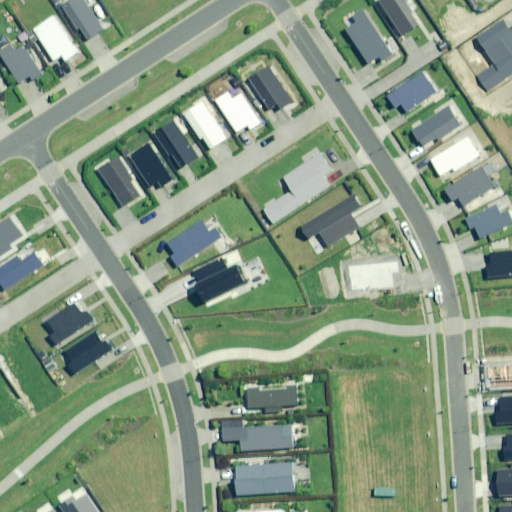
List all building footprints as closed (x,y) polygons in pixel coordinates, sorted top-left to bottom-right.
[(83,0),(69,0),(61,5),(77,29),(80,28),(87,39),(102,29),(83,0)] [(420,24),(404,0),(380,0),(377,2),(401,37),(420,24)] [(391,53),(362,10),(353,17),(357,23),(346,30),(368,63),(379,55),(381,59),(391,53)] [(55,15),(33,29),(54,60),(61,56),(64,61),(79,52),(55,15)] [(476,77),(486,92),(511,74),(511,29),(510,31),(503,20),(477,37),(495,64),(476,77)] [(12,44),(0,51),(0,54),(18,82),(29,75),(32,80),(42,74),(24,46),(16,51),(12,44)] [(268,65),(248,78),(269,110),(278,104),(281,109),(292,101),(268,65)] [(423,73),(387,96),(395,108),(401,104),(406,111),(435,91),(423,73)] [(228,92),(215,101),(236,133),(247,126),(250,129),(261,122),(242,92),(232,99),(228,92)] [(202,101),(183,114),(200,139),(203,138),(211,149),(227,139),(202,101)] [(446,107),(411,130),(423,149),(458,125),(446,107)] [(173,120),(153,132),(178,170),(197,157),(173,120)] [(467,135),(430,159),(441,175),(452,168),(455,172),(480,155),(467,135)] [(148,144),(129,157),(149,186),(155,183),(158,187),(172,179),(148,144)] [(264,209),(273,223),(331,185),(324,175),(331,170),(320,153),(283,177),(292,190),(264,209)] [(117,157),(98,170),(122,206),(138,196),(128,181),(131,179),(117,157)] [(481,166),(445,190),(453,201),(458,198),(463,206),(494,186),(481,166)] [(354,195),(301,227),(308,238),(318,232),(327,246),(358,228),(349,213),(361,206),(354,195)] [(476,227),(480,237),(511,222),(511,220),(508,212),(500,216),(495,207),(467,221),(471,229),(476,227)] [(0,250),(22,236),(9,217),(0,223),(0,226),(1,228),(0,228),(0,250)] [(170,257),(176,266),(221,237),(215,228),(209,233),(201,221),(167,243),(174,254),(170,257)] [(511,251),(491,254),(492,262),(487,263),(488,278),(511,275),(511,251)] [(18,257),(0,269),(0,283),(4,290),(42,265),(34,252),(21,261),(18,257)] [(195,286),(203,301),(244,281),(236,265),(227,270),(221,259),(194,272),(200,284),(195,286)] [(397,262),(349,266),(350,290),(392,287),(391,273),(397,273),(397,262)] [(74,304),(46,323),(53,333),(48,336),(54,345),(93,319),(88,311),(81,315),(74,304)] [(94,332),(64,352),(72,363),(67,366),(72,375),(111,348),(106,341),(102,344),(94,332)] [(297,389),(247,391),(248,408),(266,407),(266,412),(282,412),(281,406),(298,405),(297,389)] [(496,411),(497,425),(511,424),(511,397),(499,398),(500,411),(496,411)] [(290,425),(223,429),(224,440),(240,439),(241,451),(292,448),(290,425)] [(292,462),(232,466),(234,497),(294,493),(292,462)] [(511,471),(498,472),(499,496),(511,495),(511,471)] [(99,511),(88,495),(78,502),(75,497),(60,507),(63,511),(99,511)]
